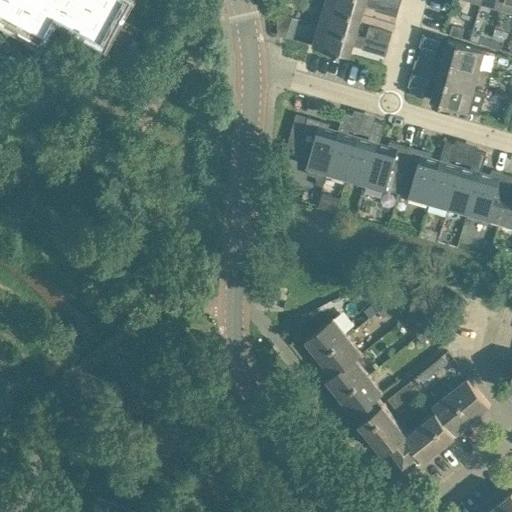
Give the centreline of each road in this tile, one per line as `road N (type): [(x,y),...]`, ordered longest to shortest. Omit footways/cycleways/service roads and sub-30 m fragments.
road 1 (tertiary): [(334,511),(255,419),(236,357),(232,308),(250,75)]
road 2 (residential): [(16,511),(55,396),(71,378)]
road 3 (residential): [(250,75),(383,110)]
road 4 (residential): [(383,110),(511,144)]
